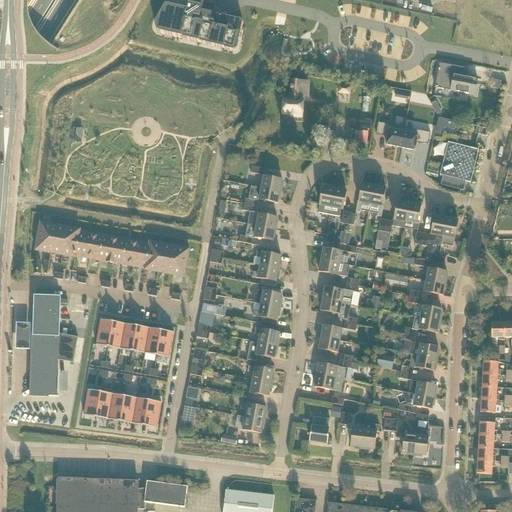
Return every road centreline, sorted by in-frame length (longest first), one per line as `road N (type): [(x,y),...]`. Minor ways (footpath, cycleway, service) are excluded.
road 1 (residential): [(484,206),(443,198),(380,165),(337,163),(312,176),(298,211),(298,347),(278,470)]
road 2 (residential): [(451,495),(463,290)]
road 3 (unclassified): [(278,470),(451,495)]
road 4 (unclassified): [(0,450),(167,462)]
road 5 (residential): [(167,462),(194,309)]
road 6 (residential): [(194,309),(45,286)]
road 7 (trunk): [(0,108),(67,0)]
